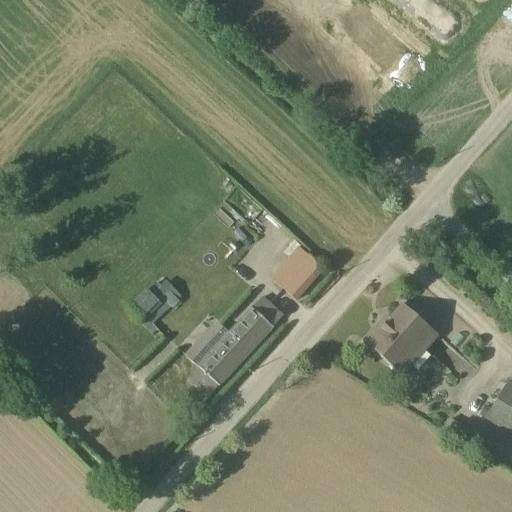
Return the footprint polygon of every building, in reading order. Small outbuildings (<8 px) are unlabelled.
[(299,248),(293,242),(281,255),(286,260),(269,280),(294,303),(322,272),(297,250),(299,248)] [(125,310),(146,331),(169,309),(171,311),(178,304),(177,303),(180,300),(164,283),(150,297),(144,292),(125,310)] [(207,399),(281,318),(260,300),(249,311),(249,310),(227,334),(213,321),(181,356),(195,369),(196,370),(187,381),(207,399)] [(376,328),(362,345),(401,380),(437,339),(401,307),(380,331),(376,328)] [(511,378),(510,377),(487,413),(484,412),(481,416),(485,418),(483,422),(511,439),(511,378)]
